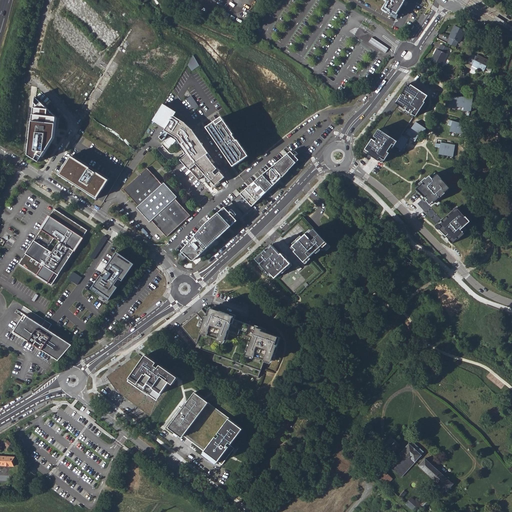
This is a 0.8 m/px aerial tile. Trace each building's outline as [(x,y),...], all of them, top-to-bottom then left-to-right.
[(383,0),(387,2),(382,10),(390,15),(391,13),(389,12),(390,10),(397,14),(403,5),(402,4),(404,1),(404,0),(383,0)] [(511,31),(511,26),(496,16),(493,20),(511,31)] [(458,42),(459,43),(464,31),(454,26),(448,37),(450,38),(447,43),(455,47),(458,42)] [(386,52),(390,48),(373,36),(370,41),(386,52)] [(436,49),(430,61),(441,66),(446,54),(445,54),(448,48),(440,45),(438,50),(436,49)] [(51,74),(57,79),(74,57),(68,52),(51,74)] [(472,66),(476,68),(483,72),(485,69),(490,71),(493,63),(477,55),(476,57),(471,54),(467,62),(472,65),(472,66)] [(187,62),(192,70),(200,65),(195,57),(187,62)] [(368,154),(379,161),(379,160),(383,163),(384,160),(385,161),(395,146),(402,150),(403,147),(405,149),(407,146),(405,145),(409,139),(402,135),(415,116),(416,117),(425,102),(424,101),(428,96),(409,83),(395,103),(398,105),(381,130),(379,129),(374,137),(376,138),(374,140),(372,139),(366,149),(369,152),(368,154)] [(37,87),(29,155),(43,159),(56,137),(58,117),(37,87)] [(192,95),(187,98),(195,109),(200,106),(192,95)] [(458,108),(461,98),(454,96),(452,104),(446,103),(445,108),(448,109),(450,109),(450,108),(457,110),(458,110),(459,108),(458,108)] [(461,98),(458,108),(459,108),(465,110),(468,99),(461,98)] [(472,115),(476,100),(468,98),(468,99),(465,110),(465,113),(472,115)] [(176,112),(163,103),(153,120),(166,128),(174,115),(176,112)] [(188,154),(180,160),(198,180),(204,174),(213,185),(223,176),(212,164),(214,163),(192,129),(192,130),(185,123),(174,115),(166,128),(165,130),(176,137),(178,139),(188,154)] [(206,130),(232,169),(247,158),(221,119),(206,130)] [(460,123),(449,120),(448,123),(452,124),(450,131),(457,133),(460,123)] [(412,127),(421,133),(423,134),(426,129),(422,126),(423,124),(420,122),(419,124),(416,122),(412,127)] [(467,125),(460,123),(457,133),(464,135),(467,125)] [(421,133),(412,127),(412,128),(411,127),(407,134),(413,138),(412,140),(415,142),(421,133)] [(108,136),(104,142),(111,146),(115,140),(108,136)] [(169,139),(163,144),(168,149),(176,144),(175,142),(169,139)] [(446,156),(448,144),(441,143),(440,144),(435,143),(435,147),(438,147),(439,144),(440,144),(439,154),(446,156)] [(453,157),(455,145),(448,144),(446,156),(453,157)] [(291,151),(288,154),(296,163),(299,160),(291,151)] [(206,223),(195,236),(182,251),(191,260),(206,247),(252,206),(296,163),(288,154),(206,223)] [(71,156),(59,175),(98,198),(108,180),(71,156)] [(146,170),(122,191),(136,207),(134,209),(146,224),(148,222),(162,238),(187,218),(173,201),(174,200),(160,184),(159,185),(146,170)] [(442,179),(438,174),(433,179),(430,176),(427,178),(426,178),(418,184),(420,186),(416,189),(424,197),(423,198),(430,205),(433,202),(434,203),(439,198),(440,198),(446,193),(445,193),(450,188),(442,179)] [(223,179),(223,176),(213,185),(213,188),(223,179)] [(443,221),(437,225),(445,233),(450,238),(450,239),(453,243),(459,238),(459,239),(466,233),(465,232),(469,229),(466,226),(471,221),(467,215),(466,216),(458,206),(448,215),(442,220),(443,221)] [(87,231),(53,209),(17,266),(50,288),(87,231)] [(297,249),(295,251),(304,262),(321,247),(323,251),(330,245),(315,229),(307,235),(306,234),(294,246),(297,249)] [(266,249),(256,259),(265,269),(266,268),(275,278),(289,266),(287,264),(290,262),(282,253),(281,254),(274,246),(268,251),(266,249)] [(119,252),(96,286),(112,299),(136,263),(119,252)] [(196,347),(212,361),(259,377),(266,358),(272,360),(276,344),(279,337),(262,331),(262,329),(251,325),(252,323),(246,321),(245,323),(233,319),(234,316),(212,308),(209,315),(208,315),(202,308),(181,326),(197,345),(196,347)] [(14,332),(58,360),(71,344),(17,310),(15,313),(23,317),(14,332)] [(147,357),(128,382),(159,400),(173,380),(177,383),(181,377),(163,364),(161,367),(158,365),(160,362),(149,354),(147,357)] [(170,425),(183,436),(208,402),(195,392),(170,425)] [(230,418),(208,402),(183,436),(204,451),(230,418)] [(230,418),(204,451),(220,463),(229,451),(227,449),(231,445),(243,428),(230,418)] [(364,447),(373,451),(378,434),(369,430),(364,447)] [(381,448),(388,454),(397,443),(391,437),(381,448)] [(0,442),(0,443),(2,446),(4,444),(7,448),(11,445),(6,438),(0,442)] [(408,444),(420,455),(423,452),(412,441),(408,444)] [(388,454),(391,456),(400,445),(397,443),(388,454)] [(414,463),(421,455),(420,455),(408,444),(389,466),(398,474),(411,460),(414,463)] [(229,451),(220,463),(222,465),(235,448),(231,445),(227,449),(229,451)] [(355,448),(350,454),(352,455),(359,462),(364,456),(355,448)] [(0,465),(11,466),(11,465),(15,465),(17,463),(18,459),(16,457),(11,457),(11,456),(0,455),(0,465)] [(434,495),(436,496),(438,498),(445,491),(446,491),(452,484),(424,458),(418,466),(441,487),(434,495)] [(398,474),(402,477),(414,463),(411,460),(398,474)] [(379,472),(375,477),(388,488),(394,481),(385,472),(382,475),(379,472)] [(397,497),(414,511),(419,511),(423,508),(418,503),(404,490),(397,497)] [(430,491),(418,503),(423,508),(434,495),(430,491)]
